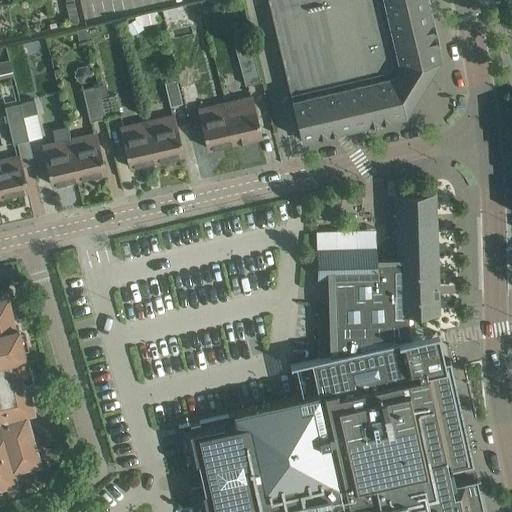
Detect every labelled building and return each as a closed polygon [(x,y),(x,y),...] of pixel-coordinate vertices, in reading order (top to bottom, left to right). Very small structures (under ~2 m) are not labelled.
[(425,0),(267,0),(301,139),(405,115),(413,101),(431,72),(439,58),(434,36),(425,0)] [(74,1),(65,3),(69,19),(77,17),(74,1)] [(165,8),(170,28),(194,22),(189,2),(165,8)] [(245,83),(259,80),(252,37),(237,40),(245,83)] [(0,78),(13,76),(10,60),(0,61),(0,78)] [(184,101),(183,86),(191,85),(189,70),(168,73),(171,102),(184,101)] [(90,116),(121,110),(117,92),(109,94),(107,82),(84,86),(90,116)] [(201,108),(210,149),(269,136),(260,95),(201,108)] [(32,100),(19,103),(22,116),(35,114),(32,100)] [(13,143),(28,140),(21,112),(19,103),(4,107),(13,143)] [(179,112),(122,128),(133,167),(190,152),(179,112)] [(114,198),(122,195),(100,128),(43,146),(56,186),(105,170),(114,198)] [(0,196),(28,190),(23,171),(20,156),(0,160),(0,196)] [(395,194),(399,314),(439,313),(434,192),(395,194)] [(317,281),(377,279),(376,247),(316,249),(317,281)] [(14,470),(28,466),(29,470),(46,466),(43,455),(39,456),(26,414),(34,412),(30,393),(25,394),(21,375),(25,374),(22,357),(25,356),(18,327),(15,327),(10,308),(6,309),(3,297),(0,297),(0,432),(0,434),(0,492),(1,492),(0,489),(0,486),(17,482),(14,470)] [(317,394),(178,424),(196,511),(479,511),(475,477),(454,481),(451,467),(472,463),(449,359),(444,360),(437,331),(310,361),(317,394)]
